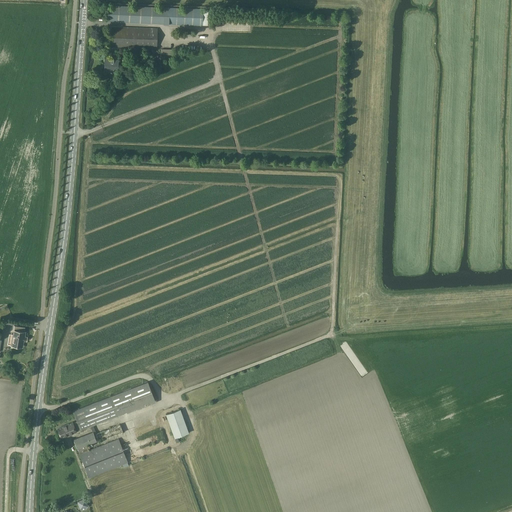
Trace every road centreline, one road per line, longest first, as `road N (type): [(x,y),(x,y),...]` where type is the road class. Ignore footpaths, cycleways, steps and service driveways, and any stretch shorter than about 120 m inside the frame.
road 1 (primary): [(30,511),(66,231),(83,0)]
road 2 (track): [(157,404),(331,334)]
road 3 (track): [(331,334),(339,179)]
road 4 (unknown): [(81,25),(158,27),(181,42),(209,45)]
